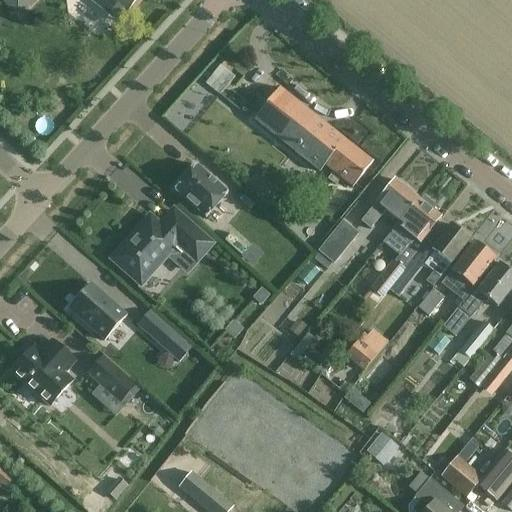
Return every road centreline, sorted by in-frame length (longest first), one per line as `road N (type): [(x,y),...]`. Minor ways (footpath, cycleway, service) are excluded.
road 1 (tertiary): [(263,0),(511,199)]
road 2 (residential): [(222,0),(39,194)]
